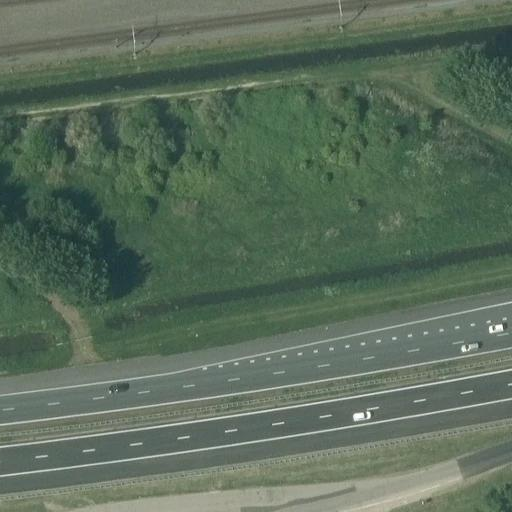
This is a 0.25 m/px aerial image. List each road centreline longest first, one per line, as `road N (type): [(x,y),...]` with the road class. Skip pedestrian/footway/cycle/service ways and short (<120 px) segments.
road 1 (motorway): [(0,462),(511,383)]
road 2 (motorway): [(511,333),(0,410)]
road 3 (motorway): [(332,500),(410,486),(511,451)]
road 4 (track): [(357,78),(395,79),(511,139)]
